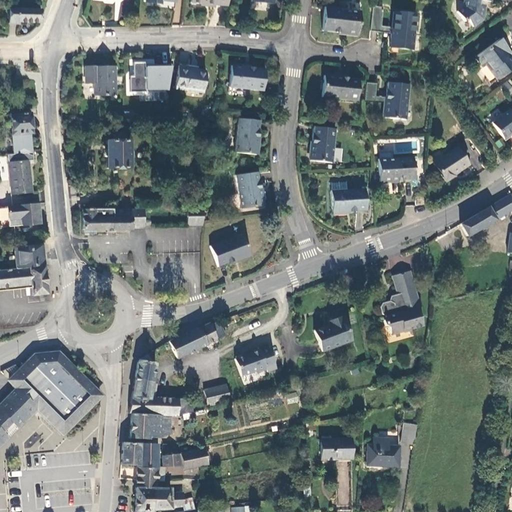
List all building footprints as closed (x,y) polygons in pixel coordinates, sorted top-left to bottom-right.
[(216,7),(228,8),(229,0),(191,0),(192,4),(208,6),(208,7),(216,8),(216,7)] [(491,8),(492,0),(465,0),(464,9),(458,14),(465,24),(468,22),(473,28),(483,21),(485,7),(491,8)] [(384,8),(373,7),(371,25),(382,26),(384,8)] [(359,34),(362,11),(326,8),(323,31),(359,34)] [(40,22),(41,9),(9,9),(8,23),(18,23),(19,21),(40,22)] [(392,27),(392,34),(390,47),(412,50),(416,14),(394,12),(392,27)] [(371,25),(370,32),(392,34),(392,27),(382,26),(371,25)] [(498,81),(511,70),(511,57),(507,51),(509,49),(502,40),(476,58),(482,66),(487,65),(498,81)] [(127,92),(171,93),(172,65),(154,65),(154,61),(128,60),(127,92)] [(95,66),(86,66),(87,85),(95,85),(96,97),(117,95),(115,66),(95,67),(95,66)] [(191,69),(191,68),(179,66),(176,90),(203,93),(205,71),(191,69)] [(264,92),(267,70),(233,67),(230,88),(264,92)] [(358,103),(361,81),(326,77),(323,98),(358,103)] [(379,85),(367,84),(365,102),(376,104),(377,98),(379,85)] [(390,84),(388,99),(387,105),(386,119),(407,122),(411,86),(390,84)] [(511,135),(511,113),(510,110),(492,124),(505,141),(511,135)] [(32,134),(31,114),(11,116),(11,117),(7,117),(8,121),(11,120),(13,136),(32,134)] [(256,156),(261,123),(239,120),(235,153),(256,156)] [(190,136),(191,127),(177,127),(177,136),(190,136)] [(333,164),(336,132),(315,129),(312,161),(333,164)] [(127,141),(127,134),(117,135),(117,141),(106,141),(107,168),(130,168),(130,157),(135,157),(135,152),(130,153),(130,141),(127,141)] [(469,165),(458,148),(434,163),(445,182),(455,176),(454,175),(469,165)] [(416,181),(414,158),(379,160),(381,183),(416,181)] [(31,193),(29,161),(8,162),(11,195),(31,193)] [(263,207),(259,173),(237,176),(242,209),(263,207)] [(366,190),(347,191),(347,184),(332,184),(333,192),(332,192),(333,214),(367,212),(366,190)] [(511,210),(511,198),(510,195),(474,216),(460,224),(467,237),(511,210)] [(40,225),(38,204),(17,206),(6,207),(9,227),(40,225)] [(122,209),(84,209),(84,230),(85,230),(98,230),(108,229),(108,227),(115,227),(115,229),(130,229),(133,225),(146,225),(145,209),(122,209)] [(204,224),(204,222),(205,209),(190,209),(190,224),(204,224)] [(250,259),(243,238),(211,248),(218,270),(250,259)] [(30,270),(43,268),(42,247),(15,249),(17,271),(30,269),(30,270)] [(0,289),(31,286),(33,296),(47,295),(43,268),(30,270),(30,269),(17,271),(0,272),(0,289)] [(380,306),(380,308),(381,308),(417,296),(409,269),(391,275),(397,293),(397,294),(400,293),(403,301),(394,303),(394,302),(390,299),(382,302),(380,306)] [(391,295),(390,299),(394,302),(394,303),(403,301),(400,293),(397,294),(397,293),(391,295)] [(417,296),(381,308),(380,308),(382,313),(387,315),(384,319),(386,325),(391,327),(393,333),(423,323),(418,305),(421,304),(418,296),(417,296)] [(314,331),(322,352),(351,341),(343,320),(342,320),(341,317),(331,321),(333,324),(314,331)] [(211,326),(209,323),(169,342),(178,359),(227,335),(220,322),(211,326)] [(276,369),(267,344),(258,348),(259,349),(249,353),(250,354),(244,356),(242,355),(236,357),(235,359),(241,377),(254,372),(256,373),(266,369),(267,372),(276,369)] [(137,367),(135,380),(153,383),(156,364),(152,363),(149,355),(140,361),(137,367)] [(15,388),(15,389),(0,403),(0,439),(3,436),(1,434),(11,424),(13,426),(22,415),(20,414),(30,404),(37,410),(61,435),(99,397),(57,356),(34,357),(9,382),(15,388)] [(153,383),(135,380),(130,414),(132,415),(154,415),(155,399),(150,399),(153,383)] [(230,399),(225,385),(202,392),(207,407),(230,399)] [(179,416),(179,400),(155,399),(154,415),(170,416),(179,416)] [(179,416),(191,413),(192,404),(194,404),(194,400),(192,400),(192,401),(179,400),(179,416)] [(0,447),(14,433),(37,410),(30,404),(20,414),(22,415),(13,426),(11,424),(1,434),(3,436),(0,439),(0,447)] [(154,415),(132,415),(131,439),(150,440),(150,438),(159,438),(170,434),(170,416),(154,415)] [(403,422),(400,443),(413,445),(417,425),(403,422)] [(372,443),(367,443),(365,466),(399,469),(401,444),(396,444),(397,436),(373,434),(372,443)] [(320,460),(354,461),(354,437),(321,437),(320,460)] [(157,445),(124,444),(122,466),(137,467),(142,468),(157,468),(157,445)] [(305,446),(298,447),(299,454),(306,453),(305,446)] [(208,465),(205,449),(181,455),(183,471),(208,465)] [(162,457),(162,468),(180,467),(179,455),(162,457)] [(137,467),(136,482),(136,490),(154,489),(156,489),(156,482),(157,468),(142,468),(137,467)] [(152,511),(154,489),(136,490),(134,511),(152,511)] [(154,489),(152,511),(154,511),(170,510),(171,508),(182,507),(182,495),(170,495),(170,489),(156,489),(154,489)]
